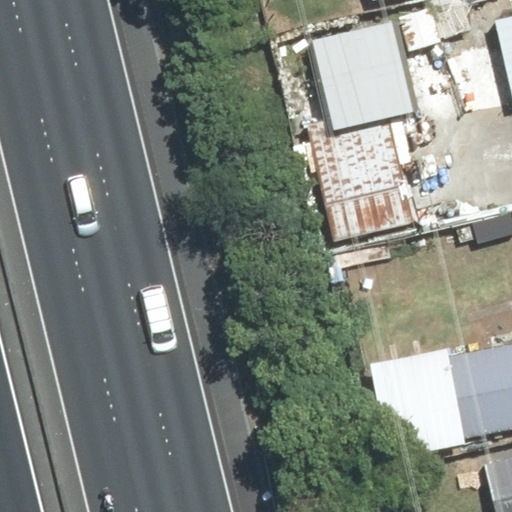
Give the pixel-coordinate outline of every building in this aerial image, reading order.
[(357,0),(361,11),(405,0),(357,0)] [(511,10),(511,11),(511,15),(511,21),(484,28),(505,115),(511,113),(511,10)] [(410,231),(379,107),(294,128),(324,252),(410,231)] [(511,348),(430,361),(444,447),(511,435),(511,348)] [(511,511),(511,460),(473,470),(482,511),(511,511)]
